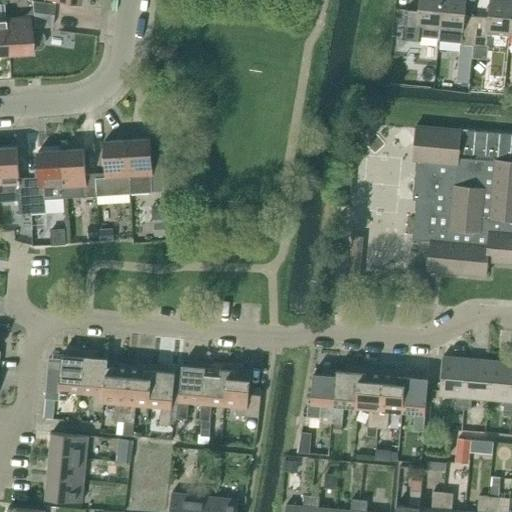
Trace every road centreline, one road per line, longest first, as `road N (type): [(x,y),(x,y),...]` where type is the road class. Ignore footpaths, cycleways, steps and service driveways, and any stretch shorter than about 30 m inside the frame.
road 1 (residential): [(511,318),(481,315),(421,340),(87,319),(48,331)]
road 2 (unclassified): [(0,109),(103,96),(125,64),(132,0)]
road 3 (residential): [(0,459),(48,331)]
